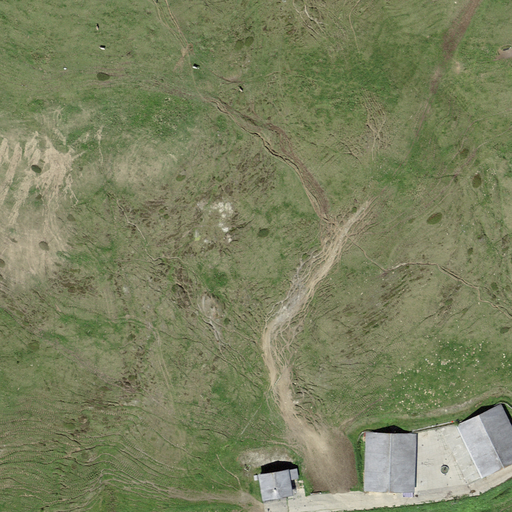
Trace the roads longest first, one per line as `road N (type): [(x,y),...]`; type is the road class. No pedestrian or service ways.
road 1 (track): [(342,507),(325,465),(281,400),(267,344),(274,319),(305,296),(352,221),(409,156),(435,77),(474,0)]
road 2 (track): [(304,511),(483,491),(511,473)]
